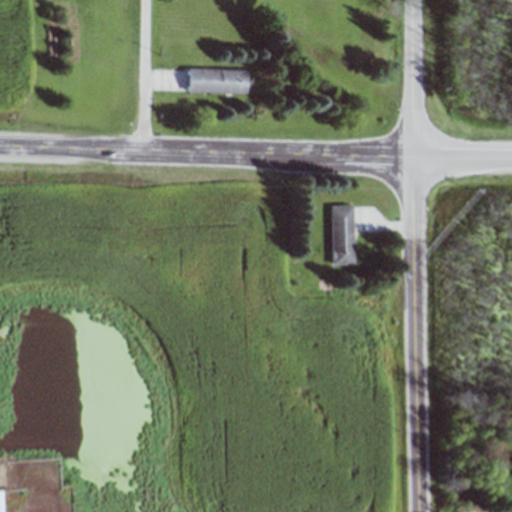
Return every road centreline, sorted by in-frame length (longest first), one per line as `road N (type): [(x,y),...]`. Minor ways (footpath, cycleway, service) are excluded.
road 1 (secondary): [(0,146),(511,159)]
road 2 (residential): [(415,0),(419,511)]
